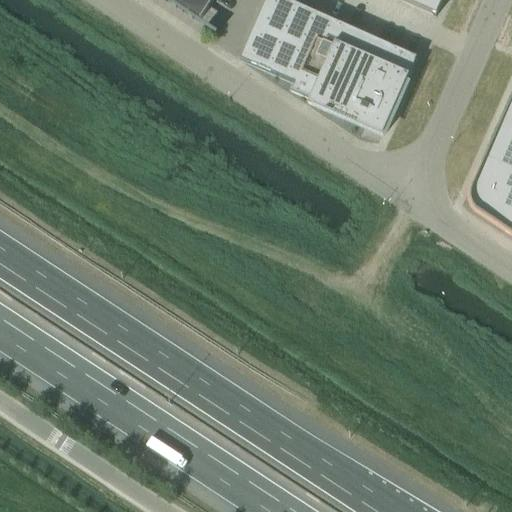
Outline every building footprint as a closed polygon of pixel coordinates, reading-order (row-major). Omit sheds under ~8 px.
[(160,0),(215,36),(217,35),(199,23),(213,0),(160,0)] [(281,0),(266,0),(239,62),(294,86),(291,93),(290,92),(290,93),(309,102),(308,106),(382,138),(417,60),(281,0)] [(442,0),(396,0),(435,17),(442,0)] [(211,92),(220,83),(198,62),(195,65),(188,59),(183,65),(211,92)] [(476,215),(511,238),(511,99),(471,193),(469,196),(469,199),(469,202),(469,205),(470,208),(471,209),(472,212),(473,213),(475,214),(476,215)]
